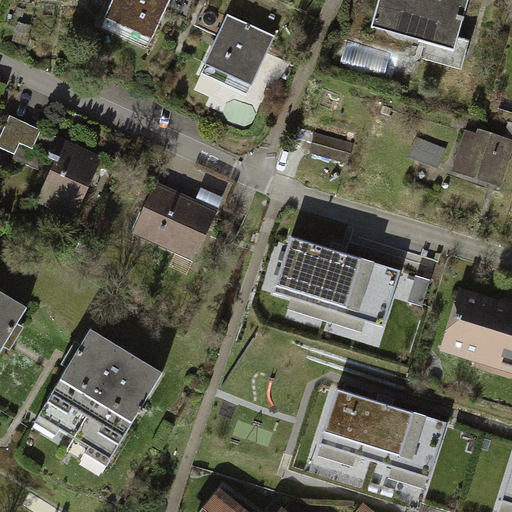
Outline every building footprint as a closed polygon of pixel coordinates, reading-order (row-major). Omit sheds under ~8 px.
[(171,0),(116,0),(107,21),(152,42),(171,0)] [(467,0),(378,0),(370,30),(453,53),(467,0)] [(275,38),(229,17),(202,76),(248,97),(275,38)] [(60,140),(11,118),(0,140),(0,151),(52,175),(38,205),(76,222),(104,159),(60,140)] [(353,142),(316,133),(311,156),(348,165),(353,142)] [(511,143),(478,134),(477,138),(466,135),(454,174),(501,188),(511,153),(511,143)] [(445,149),(416,138),(408,159),(438,170),(445,149)] [(217,211),(152,186),(132,239),(197,264),(217,211)] [(400,271),(291,237),(274,292),(287,296),(284,308),(362,333),(365,321),(383,326),(400,271)] [(430,281),(415,277),(408,302),(423,306),(430,281)] [(511,305),(457,290),(439,352),(511,372),(511,305)] [(0,360),(27,315),(0,299),(0,360)] [(159,374),(87,333),(34,428),(107,468),(159,374)] [(388,404),(334,387),(316,442),(319,443),(316,452),(351,464),(354,453),(390,465),(388,473),(419,483),(423,471),(426,472),(442,421),(388,404)] [(511,511),(511,454),(498,497),(501,498),(497,509),(508,511),(511,511)] [(275,511),(244,511),(219,490),(199,511),(289,511),(281,505),(275,511)] [(374,511),(362,502),(354,511),(374,511)]
